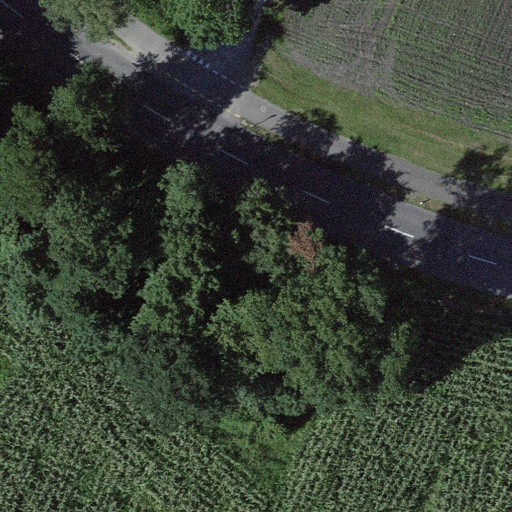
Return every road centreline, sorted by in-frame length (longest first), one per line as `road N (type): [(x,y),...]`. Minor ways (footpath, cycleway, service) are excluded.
road 1 (tertiary): [(511,268),(342,213),(192,133),(0,2)]
road 2 (track): [(249,0),(192,133)]
